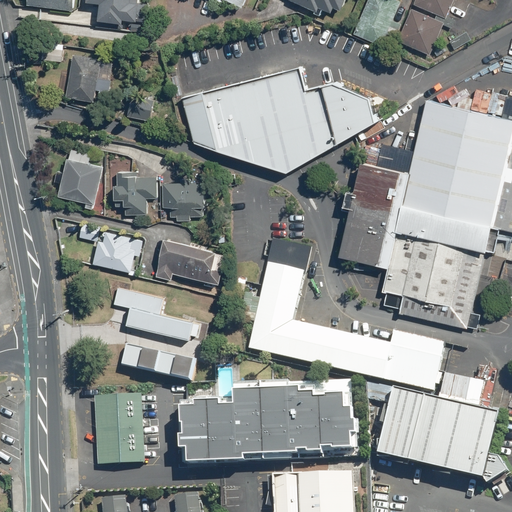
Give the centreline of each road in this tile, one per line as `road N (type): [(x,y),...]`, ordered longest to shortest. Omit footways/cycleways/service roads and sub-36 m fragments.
road 1 (secondary): [(38,348),(0,100)]
road 2 (secondary): [(46,511),(38,348)]
